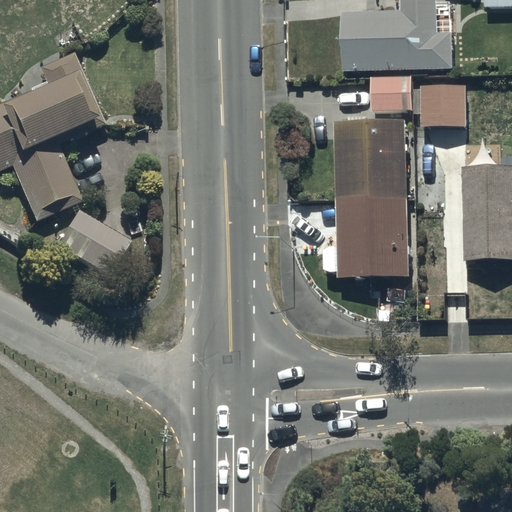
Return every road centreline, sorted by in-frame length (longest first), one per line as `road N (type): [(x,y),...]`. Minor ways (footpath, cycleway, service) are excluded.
road 1 (secondary): [(213,0),(219,396)]
road 2 (tertiary): [(219,396),(511,387)]
road 3 (unclassified): [(0,311),(85,353),(219,396)]
